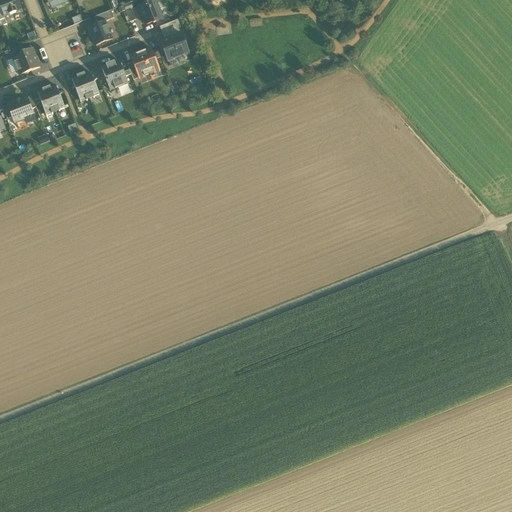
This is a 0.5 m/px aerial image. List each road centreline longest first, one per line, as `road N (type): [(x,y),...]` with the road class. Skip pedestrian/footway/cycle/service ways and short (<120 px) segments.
road 1 (track): [(511,218),(0,420)]
road 2 (track): [(511,256),(498,224),(340,50)]
